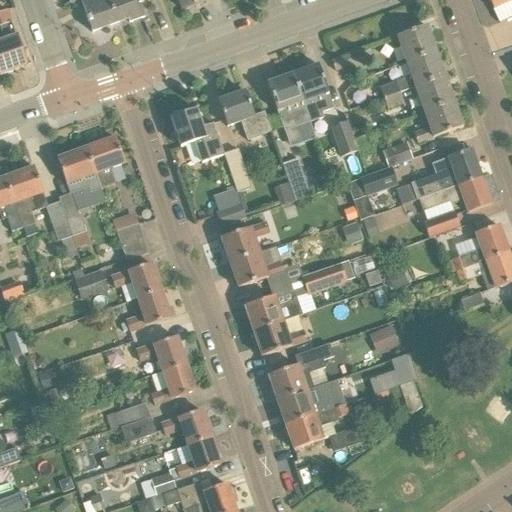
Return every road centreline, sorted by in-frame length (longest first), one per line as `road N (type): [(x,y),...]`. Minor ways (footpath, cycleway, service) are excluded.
road 1 (residential): [(271,511),(128,83)]
road 2 (tertiary): [(128,83),(354,0)]
road 3 (residential): [(454,0),(511,183)]
